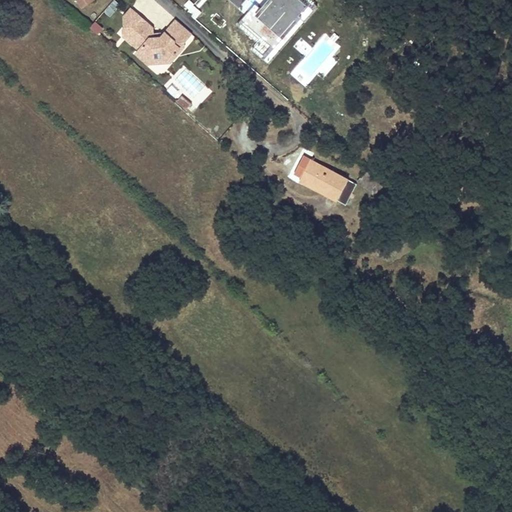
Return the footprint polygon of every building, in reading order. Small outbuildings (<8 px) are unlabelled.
[(267,0),(260,8),(255,4),(241,20),(273,48),(300,18),(303,21),(312,10),(301,0),(267,0)] [(120,6),(114,1),(104,13),(110,18),(120,6)] [(134,14),(128,9),(121,17),(123,27),(134,14)] [(121,30),(121,36),(137,50),(134,53),(146,64),(152,57),(161,56),(168,62),(175,54),(173,52),(181,42),(189,33),(174,20),(162,34),(159,37),(150,37),(150,34),(150,27),(134,14),(123,27),(121,30)] [(103,28),(96,22),(90,28),(97,34),(103,28)] [(398,50),(400,48),(402,46),(388,33),(391,30),(388,28),(385,31),(383,29),(376,37),(390,50),(393,46),(398,50)] [(173,52),(175,54),(182,46),(181,42),(173,52)] [(441,89),(444,86),(447,83),(432,69),(426,76),(441,89)] [(176,102),(186,111),(191,104),(181,96),(176,102)] [(301,178),(310,161),(303,157),(294,174),(301,178)] [(337,200),(341,191),(347,180),(310,161),(301,178),(298,183),(335,203),(337,200)] [(373,195),(377,191),(381,187),(372,179),(365,174),(357,183),(373,195)] [(355,184),(347,180),(337,200),(344,204),(355,184)]
